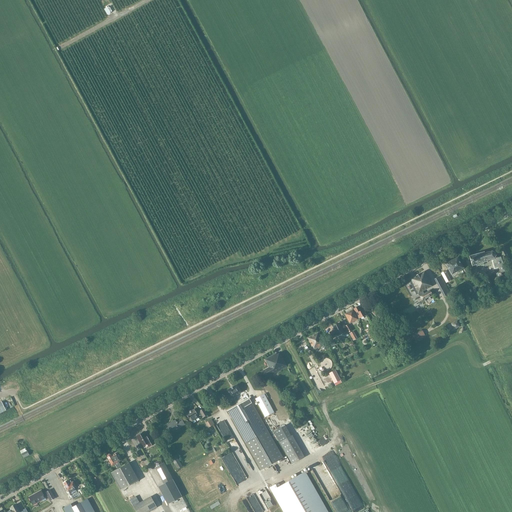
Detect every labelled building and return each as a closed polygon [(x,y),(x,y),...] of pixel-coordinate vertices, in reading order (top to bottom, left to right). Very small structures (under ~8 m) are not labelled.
[(102,9),(104,15),(112,12),(109,6),(102,9)] [(499,249),(505,261),(510,259),(504,246),(499,249)] [(470,256),(469,256),(472,267),(473,267),(473,266),(475,265),(476,266),(477,266),(476,265),(479,264),(479,265),(480,265),(480,264),(482,263),(483,264),(484,264),(483,263),(486,262),(486,263),(487,263),(487,261),(490,260),(490,261),(491,260),(491,259),(494,259),(495,259),(494,258),(496,256),(496,255),(495,255),(495,253),(495,252),(494,253),(493,252),(492,251),(492,252),(489,253),(488,252),(487,252),(488,253),(485,254),(484,252),(483,252),(483,253),(481,254),(480,253),(479,253),(480,254),(477,254),(476,254),(476,255),(474,255),(473,255),(472,255),(473,256),(470,256)] [(494,259),(491,259),(493,264),(494,269),(499,268),(500,272),(497,273),(498,277),(502,276),(502,273),(506,272),(501,256),(496,258),(496,256),(494,258),(495,259),(494,259)] [(446,264),(451,275),(464,268),(458,258),(446,264)] [(411,280),(409,281),(416,295),(418,294),(422,301),(423,302),(425,301),(424,300),(432,295),(430,291),(424,294),(423,291),(432,287),(430,283),(431,282),(425,271),(410,279),(411,280)] [(450,280),(446,271),(442,273),(446,282),(450,280)] [(440,276),(434,279),(444,297),(450,294),(440,276)] [(359,319),(366,315),(367,315),(364,309),(361,311),(359,306),(357,307),(355,307),(355,308),(354,309),(359,319)] [(350,324),(358,319),(353,310),(345,314),(350,324)] [(335,330),(329,333),(332,338),(338,335),(338,336),(344,333),(339,323),(333,326),(335,330)] [(412,335),(416,342),(426,337),(422,330),(412,335)] [(368,333),(371,340),(377,337),(374,331),(368,333)] [(314,350),(325,344),(319,333),(318,333),(308,338),(312,347),(313,346),(314,350)] [(265,360),(270,368),(262,372),(266,378),(287,367),(280,353),(276,355),(276,354),(265,360)] [(335,371),(329,374),(334,383),(340,380),(335,371)] [(237,385),(227,390),(232,398),(241,392),(237,385)] [(256,399),(265,417),(274,412),(265,395),(256,399)] [(249,399),(227,411),(261,470),(283,458),(249,399)] [(199,418),(199,417),(202,415),(203,418),(208,415),(204,409),(200,411),(197,413),(194,409),(186,414),(189,420),(191,422),(199,418)] [(163,428),(167,434),(179,427),(180,428),(185,425),(182,420),(176,423),(175,421),(163,428)] [(274,432),(280,443),(291,436),(285,426),(274,432)] [(300,430),(308,445),(312,444),(314,444),(318,451),(316,441),(312,444),(311,444),(309,441),(314,440),(313,439),(313,435),(310,429),(306,430),(305,428),(301,429),(299,430),(300,430)] [(140,443),(141,446),(142,446),(143,447),(148,444),(149,447),(155,444),(150,435),(146,437),(144,433),(142,434),(141,433),(139,434),(139,435),(137,436),(141,443),(140,443)] [(280,443),(292,464),(304,457),(292,436),(291,436),(280,443)] [(20,451),(21,453),(24,458),(29,455),(27,451),(25,448),(20,451)] [(107,457),(112,466),(115,464),(116,468),(121,465),(119,462),(122,460),(117,452),(112,455),(110,453),(107,455),(107,457)] [(253,472),(246,457),(245,458),(243,453),(237,455),(245,476),(253,472)] [(347,498),(357,493),(335,453),(325,459),(347,498)] [(172,460),(178,469),(182,467),(177,457),(172,460)] [(111,472),(121,490),(139,481),(129,463),(111,472)] [(164,463),(155,468),(163,484),(173,479),(164,463)] [(326,511),(304,473),(277,487),(275,485),(270,488),(272,491),(273,490),(284,511),(326,511)] [(93,479),(97,486),(102,484),(98,476),(93,479)] [(163,484),(159,486),(168,504),(182,497),(173,479),(163,484)] [(76,486),(73,482),(71,483),(71,481),(69,482),(68,481),(64,483),(71,496),(77,492),(74,487),(76,486)] [(46,493),(50,501),(55,499),(50,490),(46,493)] [(29,497),(33,505),(45,498),(41,491),(29,497)] [(133,507),(136,511),(149,511),(157,508),(151,497),(133,507)] [(94,511),(87,499),(75,506),(74,503),(64,508),(65,511),(94,511)]
